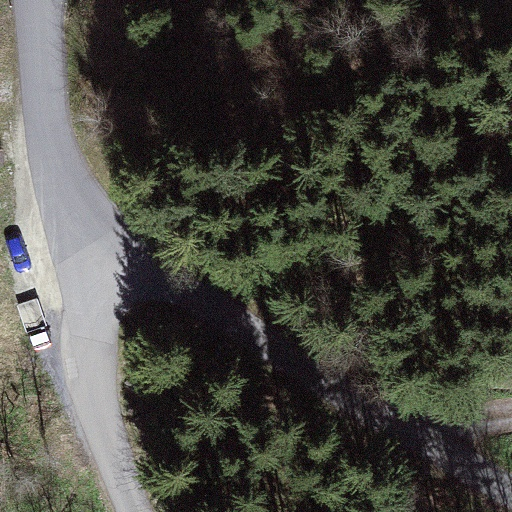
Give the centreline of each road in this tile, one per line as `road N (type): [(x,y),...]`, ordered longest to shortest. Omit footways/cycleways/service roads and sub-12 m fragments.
road 1 (unclassified): [(34,0),(40,129),(88,222),(104,339),(162,511)]
road 2 (track): [(88,222),(250,316),(511,510)]
